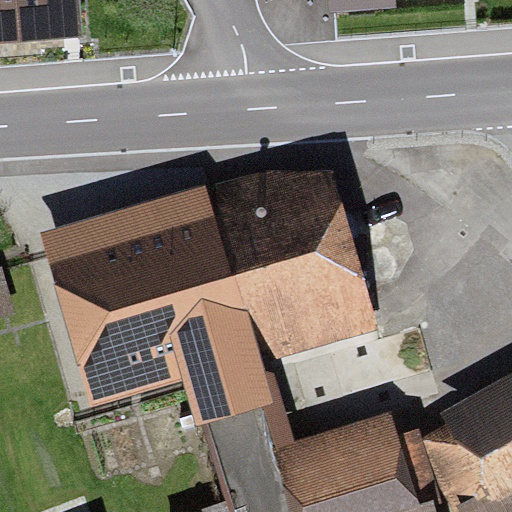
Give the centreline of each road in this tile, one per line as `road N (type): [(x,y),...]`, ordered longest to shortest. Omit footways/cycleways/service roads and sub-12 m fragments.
road 1 (tertiary): [(0,131),(299,111)]
road 2 (tertiary): [(299,111),(511,93)]
road 3 (unclassified): [(252,0),(299,111)]
